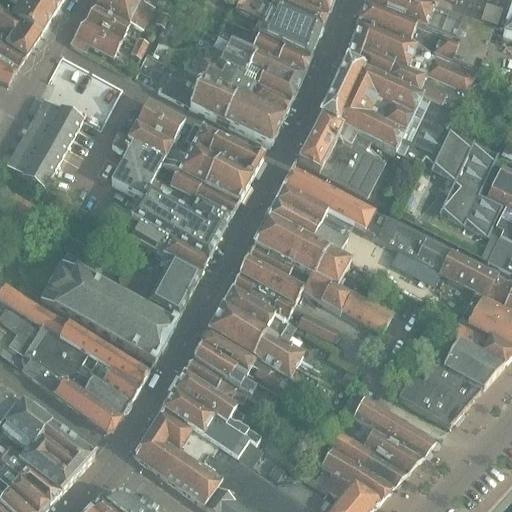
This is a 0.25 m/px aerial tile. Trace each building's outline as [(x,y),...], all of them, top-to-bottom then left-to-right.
[(5,0),(12,4),(16,7),(14,10),(10,17),(17,21),(16,23),(39,37),(48,23),(63,0),(5,0)] [(100,0),(94,9),(129,27),(143,34),(154,11),(143,5),(133,0),(100,0)] [(257,24),(251,36),(254,37),(309,63),(320,34),(242,0),(240,0),(235,13),(257,24)] [(242,0),(320,34),(331,4),(322,0),(242,0)] [(400,0),(368,0),(364,10),(454,46),(462,26),(434,15),(434,13),(400,0)] [(504,33),(501,41),(511,45),(511,7),(503,33),(504,33)] [(85,23),(122,43),(129,27),(94,9),(85,23)] [(0,44),(25,60),(39,37),(16,23),(17,21),(10,17),(0,10),(0,44)] [(364,10),(358,29),(360,29),(433,59),(451,66),(457,47),(454,46),(364,10)] [(161,16),(156,26),(164,31),(169,20),(161,16)] [(73,41),(68,47),(85,56),(89,49),(113,62),(122,43),(85,23),(73,41)] [(457,47),(451,66),(471,74),(474,65),(480,67),(491,36),(462,26),(454,46),(457,47)] [(360,29),(346,66),(420,101),(429,105),(440,110),(446,96),(422,85),(424,80),(424,79),(432,62),(433,59),(360,29)] [(217,40),(216,41),(231,48),(301,80),(309,63),(254,37),(251,36),(249,41),(243,39),(240,44),(219,35),(217,40)] [(138,41),(134,49),(143,53),(147,45),(138,41)] [(0,61),(17,72),(25,60),(0,44),(0,61)] [(197,83),(282,123),(301,80),(231,48),(223,64),(209,58),(198,82),(197,83)] [(139,61),(143,53),(134,49),(130,57),(139,61)] [(0,84),(7,89),(17,72),(0,61),(0,84)] [(424,80),(422,85),(446,96),(440,110),(456,117),(457,118),(465,99),(467,99),(475,81),(432,62),(424,79),(424,80)] [(346,66),(320,122),(371,147),(395,159),(420,101),(346,66)] [(269,150),(282,123),(197,83),(198,82),(171,68),(158,95),(269,150)] [(420,101),(395,159),(402,162),(401,163),(417,170),(424,161),(459,191),(444,207),(442,212),(462,231),(465,224),(486,241),(491,230),(495,232),(505,212),(501,210),(478,199),(493,165),(471,146),(468,153),(444,132),(456,117),(440,110),(429,105),(420,101)] [(44,104),(7,170),(22,178),(21,179),(44,192),(82,125),(83,125),(82,124),(59,111),(58,112),(44,104)] [(163,163),(160,168),(176,177),(237,209),(263,163),(193,130),(184,147),(193,152),(181,173),(164,163),(183,125),(147,106),(132,133),(120,127),(115,137),(163,163)] [(320,122),(296,167),(366,202),(385,167),(365,157),(371,147),(320,122)] [(109,207),(101,222),(132,239),(131,242),(137,245),(156,256),(156,257),(164,262),(200,280),(209,264),(229,223),(168,191),(152,182),(160,168),(163,163),(115,137),(114,137),(117,139),(111,151),(117,154),(117,153),(127,158),(112,186),(134,198),(124,216),(109,207)] [(501,159),(511,163),(511,160),(511,144),(508,143),(501,159)] [(511,173),(502,168),(485,200),(501,209),(501,210),(505,212),(495,232),(506,238),(511,239),(511,173)] [(292,174),(282,194),(312,209),(346,227),(372,240),(372,241),(414,263),(440,278),(440,277),(439,277),(440,275),(450,255),(425,242),(383,221),(382,221),(375,217),(292,174)] [(176,177),(168,191),(229,223),(237,209),(176,177)] [(282,194),(268,223),(339,259),(347,245),(345,244),(352,230),(346,227),(282,194)] [(14,196),(6,208),(27,221),(34,209),(14,196)] [(247,266),(285,285),(291,272),(308,281),(302,294),(319,304),(339,317),(340,316),(380,339),(391,319),(351,295),(349,298),(336,290),(350,265),(339,259),(268,223),(247,266)] [(486,241),(476,260),(486,265),(511,277),(511,263),(510,263),(511,257),(511,250),(497,243),(499,240),(504,243),(506,238),(495,232),(491,230),(486,241)] [(440,277),(440,278),(472,294),(484,301),(496,278),(452,255),(440,277)] [(56,313),(54,317),(149,376),(175,330),(200,280),(164,262),(157,275),(154,273),(156,270),(144,263),(139,272),(150,278),(147,283),(129,272),(127,276),(122,277),(119,284),(120,288),(118,291),(122,293),(119,298),(103,289),(105,285),(93,278),(91,282),(87,279),(92,271),(66,256),(39,303),(56,313)] [(247,266),(232,296),(285,325),(301,294),(285,285),(247,266)] [(484,301),(484,302),(502,311),(511,315),(511,286),(496,278),(484,301)] [(0,294),(0,304),(38,329),(47,315),(4,288),(0,294)] [(472,294),(457,325),(461,327),(462,326),(486,339),(490,341),(511,354),(511,315),(502,311),(484,302),(484,301),(472,294)] [(263,336),(283,348),(294,331),(285,325),(232,296),(222,313),(263,336)] [(397,328),(410,335),(424,309),(411,302),(397,328)] [(8,349),(15,354),(28,362),(46,334),(41,331),(38,335),(4,313),(0,319),(0,326),(15,338),(8,349)] [(29,363),(122,421),(130,407),(76,374),(79,370),(86,359),(96,365),(139,393),(149,376),(54,317),(48,313),(47,315),(38,329),(41,331),(46,334),(28,362),(29,363)] [(208,337),(295,389),(310,397),(316,387),(294,374),(302,359),(283,348),(263,336),(222,313),(208,337)] [(331,348),(337,334),(302,317),(295,330),(331,348)] [(457,325),(450,339),(457,344),(481,357),(490,341),(486,339),(462,326),(461,327),(457,325)] [(199,352),(242,378),(279,400),(284,390),(287,385),(295,389),(208,337),(199,352)] [(481,357),(503,369),(511,359),(511,354),(490,341),(481,357)] [(457,344),(442,370),(483,393),(503,369),(481,357),(457,344)] [(183,382),(226,409),(232,400),(242,406),(246,400),(268,413),(274,404),(239,383),(242,378),(199,352),(189,368),(183,382)] [(112,437),(122,421),(29,363),(21,376),(106,437),(112,437)] [(76,374),(130,407),(139,393),(96,365),(89,376),(79,370),(76,374)] [(397,403),(448,431),(480,396),(432,369),(422,388),(410,381),(397,403)] [(173,398),(248,446),(255,451),(259,443),(235,430),(231,431),(240,418),(226,409),(183,382),(173,398)] [(0,435),(1,437),(22,410),(0,393),(0,435)] [(352,395),(341,415),(372,432),(421,463),(435,447),(422,437),(364,402),(352,395)] [(236,463),(235,464),(240,457),(248,446),(173,398),(163,415),(236,463)] [(2,438),(0,440),(0,448),(2,450),(19,465),(18,466),(60,498),(93,463),(22,409),(22,410),(1,437),(2,438)] [(132,459),(204,511),(254,511),(272,490),(235,464),(236,463),(163,415),(132,459)] [(373,456),(406,477),(406,478),(421,463),(372,432),(362,450),(373,456)] [(498,467),(511,452),(511,438),(506,433),(485,455),(498,467)] [(330,452),(393,490),(394,491),(406,477),(373,456),(362,450),(341,437),(330,452)] [(0,466),(1,465),(8,471),(6,474),(49,510),(60,498),(18,466),(19,465),(2,450),(0,448),(0,466)] [(248,448),(238,465),(250,473),(261,457),(248,448)] [(334,478),(351,488),(378,507),(393,490),(330,452),(320,469),(334,478)] [(439,511),(457,511),(494,474),(480,460),(434,507),(439,511)] [(0,488),(28,511),(46,511),(49,510),(6,474),(8,471),(1,465),(0,466),(0,488)] [(276,465),(267,477),(276,483),(284,471),(276,465)] [(328,495),(340,503),(351,488),(334,478),(334,486),(328,495)] [(333,511),(334,510),(325,504),(296,486),(275,492),(272,490),(254,511),(333,511)] [(0,506),(6,511),(28,511),(0,488),(0,506)] [(333,511),(373,511),(378,507),(351,488),(340,503),(334,510),(333,511)] [(143,511),(130,501),(127,500),(122,499),(118,498),(114,499),(110,501),(106,502),(104,505),(100,502),(100,503),(110,511),(143,511)] [(92,511),(110,511),(100,503),(97,507),(92,511)]
